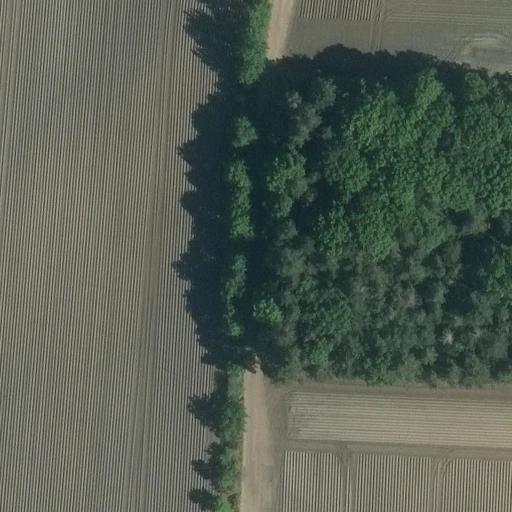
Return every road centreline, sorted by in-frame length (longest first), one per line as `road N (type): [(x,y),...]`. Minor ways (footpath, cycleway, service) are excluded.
road 1 (track): [(242,511),(279,0)]
road 2 (track): [(246,444),(511,454)]
